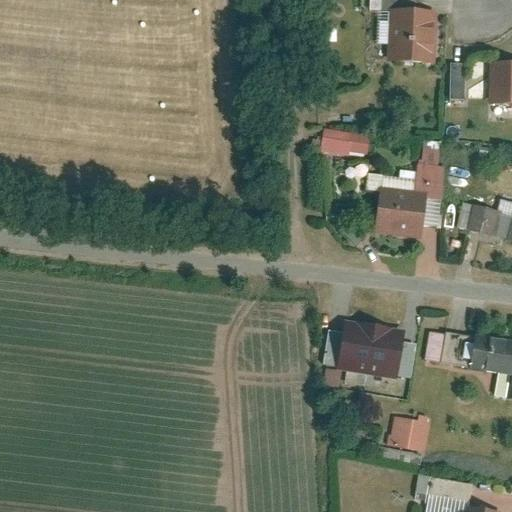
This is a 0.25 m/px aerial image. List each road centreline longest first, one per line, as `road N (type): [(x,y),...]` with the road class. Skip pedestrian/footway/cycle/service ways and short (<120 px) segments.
road 1 (unclassified): [(511,297),(0,240)]
road 2 (track): [(290,274),(281,0)]
